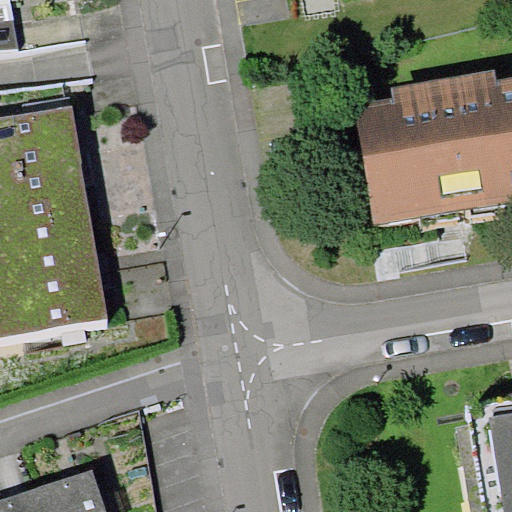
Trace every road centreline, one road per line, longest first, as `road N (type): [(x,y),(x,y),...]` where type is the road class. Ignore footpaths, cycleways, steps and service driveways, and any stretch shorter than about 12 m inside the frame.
road 1 (residential): [(184,0),(249,345)]
road 2 (residential): [(511,308),(249,345)]
road 3 (residential): [(249,345),(0,425)]
road 4 (residential): [(249,345),(274,511)]
